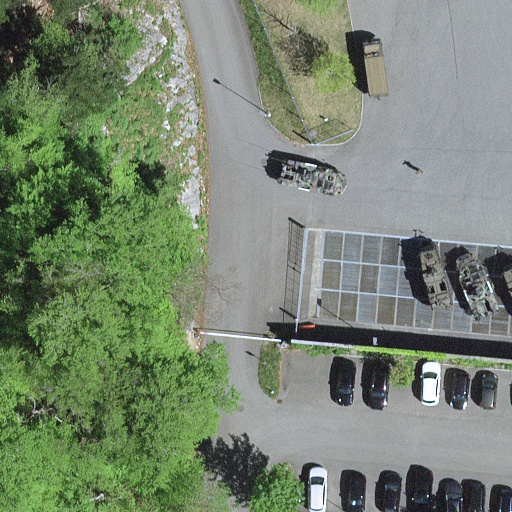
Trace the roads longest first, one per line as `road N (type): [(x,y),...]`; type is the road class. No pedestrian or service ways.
road 1 (track): [(245,511),(250,393),(234,158)]
road 2 (track): [(234,158),(225,33),(212,0)]
